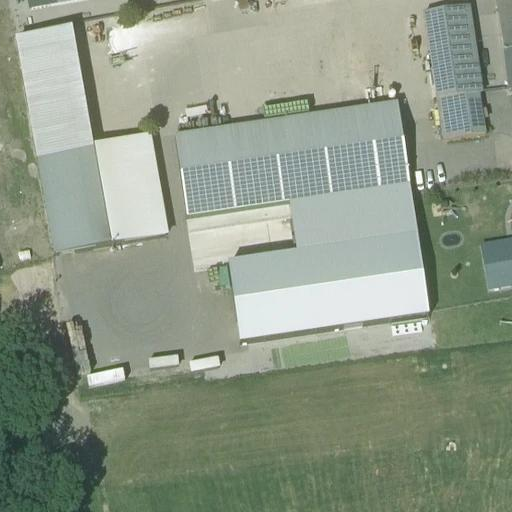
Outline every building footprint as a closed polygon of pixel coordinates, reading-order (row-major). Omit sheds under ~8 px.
[(511,0),(500,0),(508,53),(511,52),(511,0)] [(468,12),(423,18),(436,105),(475,99),(478,98),(481,98),(468,12)] [(69,35),(17,44),(55,259),(164,239),(147,144),(90,154),(69,35)] [(511,52),(508,53),(503,54),(508,94),(511,93),(511,52)] [(475,99),(436,105),(442,145),(484,140),(478,98),(475,99)] [(397,109),(174,142),(186,223),(409,190),(397,109)] [(416,241),(227,269),(239,349),(429,322),(416,241)] [(511,246),(482,251),(489,293),(511,288),(511,246)]
